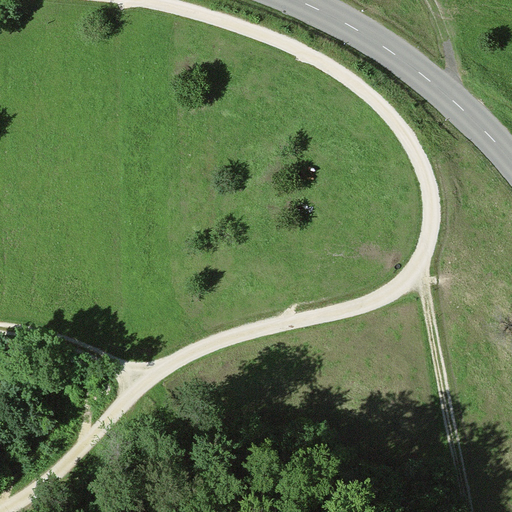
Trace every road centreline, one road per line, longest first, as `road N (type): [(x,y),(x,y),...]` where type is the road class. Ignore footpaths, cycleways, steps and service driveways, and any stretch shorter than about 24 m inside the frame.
road 1 (track): [(137,0),(274,38),(341,73),(391,115),(421,164),(432,204),(428,237),(416,266),(361,305),(208,342),(144,380),(75,455),(0,510)]
road 2 (tertiary): [(511,158),(426,74),(303,0)]
road 3 (track): [(416,266),(471,511)]
road 4 (track): [(0,329),(97,354),(144,380)]
